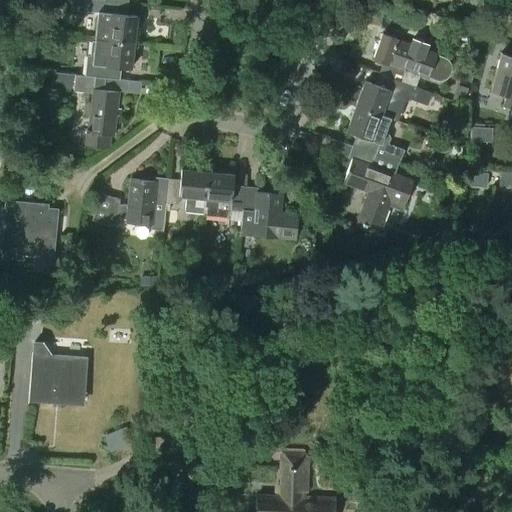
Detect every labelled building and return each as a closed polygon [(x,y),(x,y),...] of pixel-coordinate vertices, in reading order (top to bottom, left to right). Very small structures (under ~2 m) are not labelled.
[(133,43),(136,16),(126,15),(128,3),(103,0),(102,0),(91,0),(90,11),(97,12),(94,39),(133,43)] [(458,30),(454,29),(452,37),(460,39),(462,32),(458,30)] [(409,44),(403,42),(403,41),(382,33),(373,58),(382,62),(378,74),(415,87),(419,75),(427,78),(428,77),(435,79),(436,79),(438,80),(439,80),(442,79),(444,78),(445,77),(447,75),(448,74),(449,73),(449,71),(449,69),(449,68),(449,67),(449,65),(448,64),(448,62),(446,61),(446,60),(444,59),(443,58),(435,56),(436,54),(424,49),(427,44),(412,38),(409,44)] [(133,43),(94,39),(94,40),(91,40),(89,55),(87,55),(84,75),(84,76),(118,79),(120,66),(131,68),(133,43)] [(511,55),(498,51),(487,91),(502,95),(499,107),(508,109),(505,121),(511,122),(511,55)] [(114,135),(118,91),(117,91),(118,79),(84,76),(84,75),(74,74),(52,72),(51,86),(73,88),(73,91),(92,92),(91,101),(85,100),(84,113),(90,113),(88,131),(82,131),(81,145),(104,147),(105,134),(114,135)] [(364,81),(355,107),(389,119),(398,94),(415,100),(419,89),(415,87),(378,74),(374,85),(364,81)] [(457,86),(452,101),(468,107),(469,90),(457,86)] [(399,163),(404,149),(388,143),(390,137),(388,134),(384,132),(389,119),(355,107),(346,131),(355,135),(351,147),(397,163),(397,162),(399,163)] [(492,128),(471,127),(470,141),(491,143),(492,128)] [(401,209),(412,180),(393,173),(397,163),(351,147),(347,157),(351,159),(342,182),(366,192),(355,221),(379,230),(388,205),(401,209)] [(28,174),(30,164),(9,159),(7,170),(28,174)] [(204,213),(208,171),(182,168),(180,180),(168,179),(166,203),(178,204),(179,195),(186,196),(185,211),(204,213)] [(243,210),(245,186),(233,185),(234,173),(208,171),(204,213),(230,215),(231,209),(243,210)] [(488,174),(469,172),(468,186),(486,188),(488,174)] [(166,203),(168,179),(156,177),(155,181),(130,178),(127,204),(119,204),(119,199),(102,194),(92,219),(104,223),(117,224),(118,216),(126,217),(126,221),(151,224),(153,202),(166,203)] [(295,240),(298,213),(280,211),(281,193),(256,191),(256,187),(245,186),(243,210),(240,234),(295,240)] [(45,210),(46,205),(9,202),(4,255),(22,257),(22,251),(51,254),(54,220),(43,219),(44,210),(45,210)] [(306,274),(316,273),(313,256),(303,257),(306,274)] [(242,287),(245,266),(233,264),(231,276),(220,275),(219,284),(242,287)] [(152,276),(141,276),(141,286),(152,286),(152,276)] [(15,323),(29,324),(30,310),(16,309),(15,323)] [(0,344),(7,346),(10,321),(0,320),(0,344)] [(81,402),(85,358),(33,353),(29,397),(81,402)] [(305,497),(307,450),(281,449),(279,496),(256,494),(254,511),(333,511),(334,498),(305,497)]
